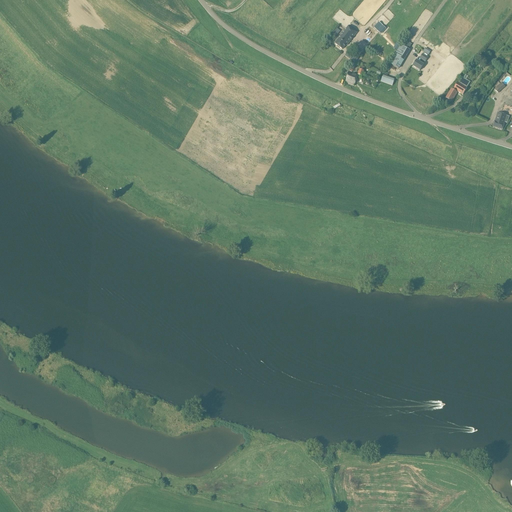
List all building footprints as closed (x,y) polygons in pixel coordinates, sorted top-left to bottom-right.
[(383,26),(379,22),(374,28),(377,31),(383,26)] [(357,33),(349,26),(335,44),(342,50),(346,45),(347,46),(357,33)] [(410,50),(400,45),(397,50),(389,64),(399,69),(410,50)] [(423,55),(422,54),(420,59),(422,60),(420,63),(416,61),(413,67),(420,71),(423,65),(428,58),(426,57),(423,55)] [(357,76),(348,73),(346,81),(355,84),(357,76)] [(472,79),(464,74),(458,83),(453,90),(463,96),(467,88),(472,79)] [(498,95),(506,88),(501,83),(494,90),(498,95)] [(457,93),(451,89),(445,99),(452,102),(457,93)] [(506,116),(498,113),(495,122),(493,127),(502,130),(504,123),(507,123),(509,117),(506,116)]
